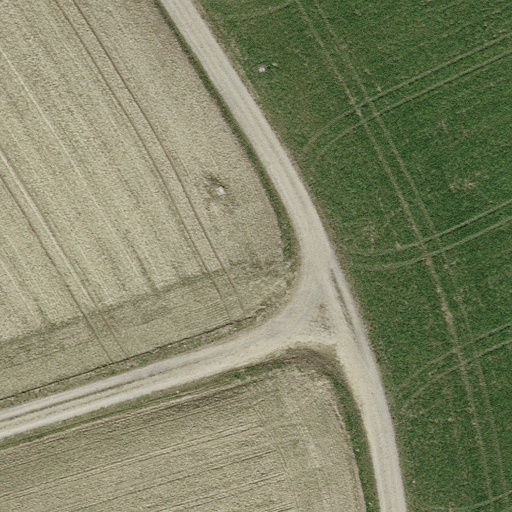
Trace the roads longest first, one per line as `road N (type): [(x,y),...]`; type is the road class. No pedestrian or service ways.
road 1 (track): [(170,0),(281,180),(346,315),(381,511)]
road 2 (track): [(0,424),(346,315)]
